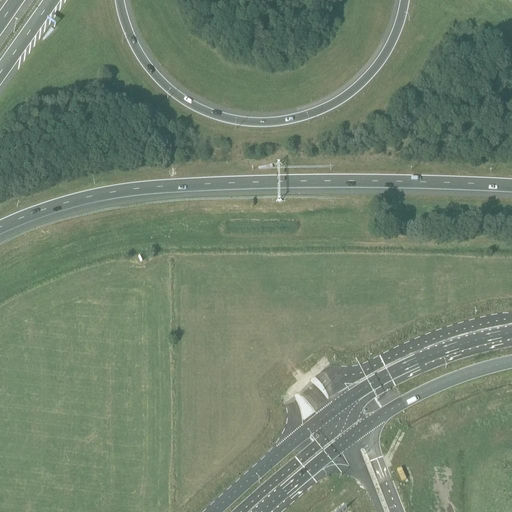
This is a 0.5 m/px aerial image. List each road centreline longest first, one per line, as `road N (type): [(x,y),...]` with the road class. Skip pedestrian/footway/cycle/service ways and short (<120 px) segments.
road 1 (motorway): [(0,227),(53,206),(144,187),(511,185)]
road 2 (motorway): [(405,0),(387,51),(355,90),(308,115),(258,122),(194,106),(159,79),(128,36),(118,0)]
road 3 (secondary): [(511,334),(437,351),(345,400)]
road 4 (secondary): [(364,427),(419,393),(511,362)]
